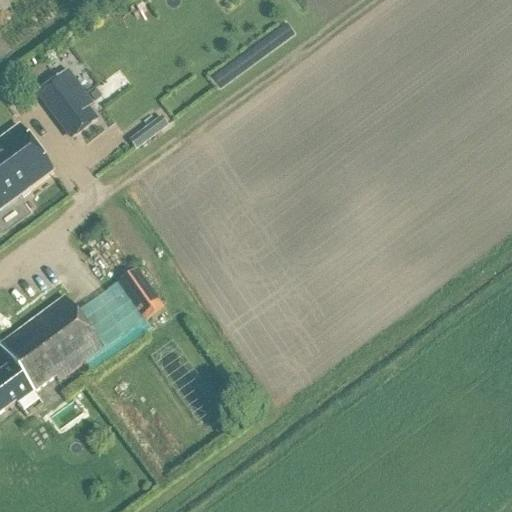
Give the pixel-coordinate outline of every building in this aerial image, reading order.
[(98,124),(89,112),(93,109),(68,74),(35,98),(70,145),(98,124)] [(136,155),(168,131),(161,122),(129,145),(136,155)] [(0,214),(27,195),(47,180),(53,175),(19,129),(0,143),(0,214)] [(117,287),(144,327),(164,313),(137,273),(117,287)] [(66,302),(0,349),(0,353),(11,368),(0,376),(0,418),(32,395),(34,398),(58,381),(61,385),(104,354),(66,302)]
